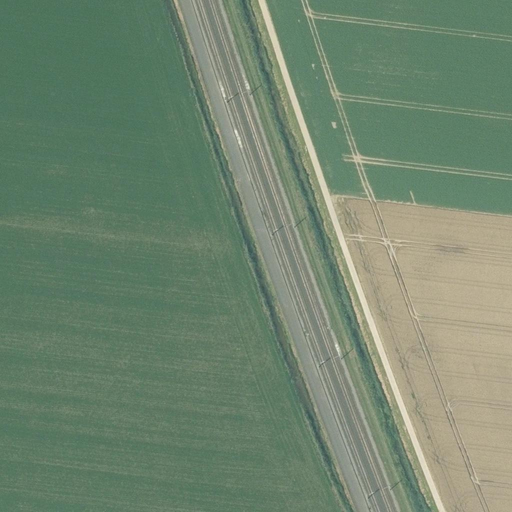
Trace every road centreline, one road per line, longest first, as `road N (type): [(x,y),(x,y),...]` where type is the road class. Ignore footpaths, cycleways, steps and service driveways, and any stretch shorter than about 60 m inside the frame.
road 1 (track): [(442,511),(260,0)]
road 2 (track): [(226,0),(405,511)]
